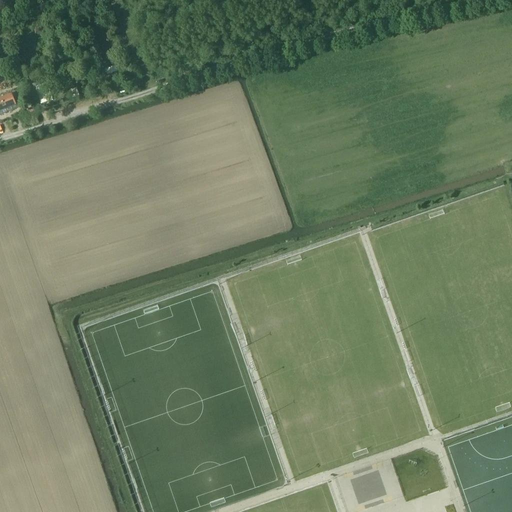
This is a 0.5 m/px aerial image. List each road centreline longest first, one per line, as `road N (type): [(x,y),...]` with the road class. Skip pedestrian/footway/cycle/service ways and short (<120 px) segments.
road 1 (track): [(430,5),(156,88),(125,0)]
road 2 (track): [(156,88),(0,137)]
